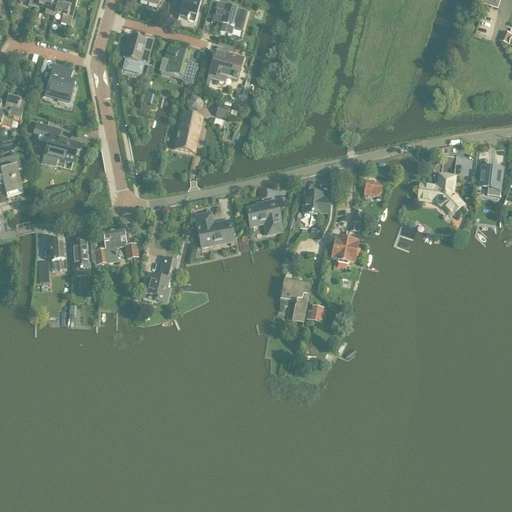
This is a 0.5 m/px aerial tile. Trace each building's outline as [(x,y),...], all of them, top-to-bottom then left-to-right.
[(37,10),(38,6),(39,0),(30,0),(28,7),(37,10)] [(55,14),(58,0),(39,0),(38,6),(46,8),(44,15),(54,18),(55,14)] [(70,27),(77,0),(76,0),(58,0),(55,14),(62,17),(60,24),(70,27)] [(183,0),(178,19),(186,21),(186,22),(188,22),(195,24),(200,2),(194,0),(193,0),(183,0)] [(498,11),(501,0),(479,0),(478,5),(498,11)] [(216,5),(211,24),(221,27),(219,35),(232,38),(234,31),(242,33),(247,14),(216,5)] [(511,31),(510,35),(503,33),(500,42),(511,47),(511,31)] [(130,37),(128,43),(126,43),(125,50),(126,50),(124,60),(125,61),(122,72),(141,77),(143,67),(148,69),(145,80),(149,81),(153,68),(149,67),(151,61),(149,60),(154,41),(145,39),(144,41),(130,37)] [(163,61),(159,73),(161,74),(161,75),(170,78),(171,77),(182,80),(182,83),(192,86),(197,66),(187,64),(189,56),(168,50),(165,62),(163,61)] [(242,61),(243,57),(232,54),(231,58),(216,54),(212,68),(209,79),(217,81),(219,76),(237,81),(240,68),(242,61)] [(69,105),(75,84),(70,82),(72,73),(54,68),(46,98),(69,105)] [(20,124),(27,98),(18,95),(16,102),(8,100),(1,126),(10,129),(12,122),(20,124)] [(1,126),(8,100),(0,98),(0,126),(1,127),(1,126)] [(145,98),(143,105),(151,107),(153,100),(145,98)] [(148,116),(150,109),(141,106),(139,114),(148,116)] [(236,119),(237,114),(232,112),(232,110),(218,106),(215,117),(229,121),(230,117),(236,119)] [(195,155),(203,119),(182,114),(174,150),(195,155)] [(73,164),(78,146),(59,141),(61,132),(36,126),(34,135),(50,139),(47,148),(46,148),(42,165),(56,169),(57,167),(58,160),(73,164)] [(23,193),(18,174),(23,173),(19,158),(0,162),(0,179),(2,179),(7,197),(23,193)] [(481,171),(478,190),(488,191),(487,198),(500,199),(501,194),(504,194),(505,183),(503,183),(505,170),(494,169),(493,174),(491,174),(492,172),(481,171)] [(452,196),(454,180),(441,178),(439,190),(421,188),(421,192),(420,192),(420,195),(420,201),(438,204),(437,206),(438,208),(439,208),(440,209),(441,209),(443,209),(445,207),(453,217),(463,208),(452,196)] [(380,202),(382,185),(366,183),(363,197),(377,199),(376,201),(380,202)] [(327,215),(327,203),(318,202),(318,196),(305,195),(303,215),(317,216),(317,214),(327,215)] [(281,234),(279,223),(280,223),(276,205),(247,211),(251,230),(265,227),(267,237),(281,234)] [(360,226),(362,214),(355,213),(354,225),(354,226),(360,226)] [(213,229),(210,216),(196,219),(198,229),(197,230),(202,251),(208,250),(207,247),(233,241),(229,226),(213,229)] [(360,226),(354,226),(354,225),(351,225),(350,233),(363,235),(363,227),(364,226),(360,226)] [(94,254),(95,268),(96,272),(101,271),(100,267),(117,264),(115,251),(125,249),(127,262),(138,260),(136,247),(129,248),(127,237),(124,237),(123,232),(113,234),(103,236),(105,252),(94,254)] [(354,265),(358,244),(336,240),(332,261),(338,263),(337,268),(347,270),(348,264),(354,265)] [(85,247),(85,245),(71,246),(73,271),(80,271),(82,271),(90,270),(89,265),(95,265),(94,254),(94,246),(85,247)] [(63,246),(49,247),(52,273),(58,272),(59,280),(69,279),(68,266),(65,266),(63,246)] [(162,268),(159,280),(149,277),(145,295),(159,299),(158,304),(167,306),(170,293),(166,292),(168,283),(170,283),(173,271),(175,271),(176,264),(174,264),(174,263),(164,261),(162,268)] [(48,264),(38,265),(39,282),(49,281),(48,264)] [(285,282),(281,302),(296,305),(294,317),(305,319),(311,287),(285,282)] [(310,335),(309,338),(319,340),(320,337),(329,339),(331,331),(321,329),(323,322),(313,320),(311,326),(307,326),(306,334),(310,335)]
